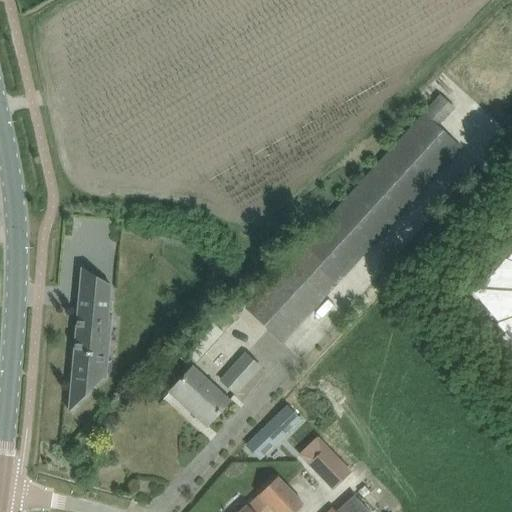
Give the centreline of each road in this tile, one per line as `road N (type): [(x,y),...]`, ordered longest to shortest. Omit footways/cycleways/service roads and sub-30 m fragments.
road 1 (unclassified): [(1,489),(15,208),(0,136)]
road 2 (unknown): [(145,511),(275,405),(284,387),(279,354)]
